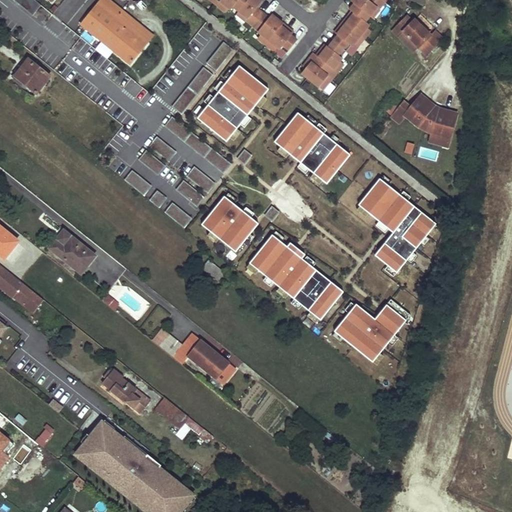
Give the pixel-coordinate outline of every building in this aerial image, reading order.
[(14,0),(32,14),(40,5),(34,0),(14,0)] [(114,3),(110,0),(101,0),(81,24),(131,65),(148,44),(118,20),(125,12),(114,3)] [(229,7),(220,1),(219,0),(211,0),(225,11),(229,7)] [(220,0),(220,1),(229,7),(231,9),(233,6),(239,11),(247,0),(220,0)] [(262,0),(247,0),(239,11),(248,18),(246,20),(253,26),(263,13),(257,8),(263,0),(262,0)] [(354,4),(369,16),(370,15),(377,6),(380,9),(385,3),(384,2),(382,0),(352,0),(351,1),(354,4)] [(343,23),(359,36),(366,28),(368,25),(364,22),(369,16),(354,4),(349,10),(352,12),(343,23)] [(373,18),(380,9),(377,6),(370,15),(373,18)] [(248,18),(239,11),(236,15),(245,22),(246,20),(248,18)] [(155,36),(125,12),(118,20),(148,44),(155,36)] [(269,18),(263,13),(253,26),(259,31),(258,32),(260,34),(269,40),(281,25),(276,21),(277,19),(272,15),(269,18)] [(430,35),(415,20),(413,22),(407,16),(397,26),(403,32),(418,48),(421,44),(429,52),(438,43),(430,35)] [(283,23),(281,25),(269,40),(277,47),(280,49),(281,48),(287,53),(297,40),(291,36),(293,32),(283,23)] [(333,41),(346,52),(350,46),(351,46),(353,45),(359,36),(343,23),(334,33),(338,36),(333,41)] [(366,28),(359,36),(353,45),(356,48),(370,31),(366,28)] [(430,35),(438,43),(443,39),(435,31),(430,35)] [(418,48),(403,32),(399,36),(414,52),(418,48)] [(277,47),(269,40),(260,34),(257,38),(274,51),(277,47)] [(316,55),(334,69),(343,58),(341,57),(346,52),(333,41),(328,47),(325,44),(316,55)] [(421,44),(418,48),(426,55),(429,52),(421,44)] [(337,72),(334,69),(316,55),(314,53),(308,61),(309,62),(305,68),(305,69),(302,73),(319,87),(328,75),(332,78),(337,72)] [(334,69),(337,72),(346,61),(343,58),(334,69)] [(51,76),(29,59),(16,76),(24,83),(37,94),(51,76)] [(200,66),(173,107),(184,113),(211,72),(200,66)] [(240,67),(198,118),(227,141),(269,90),(240,67)] [(323,90),(332,78),(328,75),(319,87),(323,90)] [(37,94),(24,83),(21,87),(33,98),(37,94)] [(404,101),(391,117),(400,125),(406,117),(420,127),(431,133),(428,143),(448,148),(458,111),(441,106),(436,104),(422,93),(411,107),(404,101)] [(350,156),(298,114),(274,144),(326,185),(350,156)] [(170,120),(164,129),(223,168),(229,159),(170,120)] [(150,147),(169,160),(175,151),(156,137),(150,147)] [(403,152),(411,154),(414,143),(406,141),(403,152)] [(244,163),(251,154),(243,148),(236,158),(244,163)] [(144,153),(140,162),(160,172),(165,162),(144,153)] [(187,177),(208,192),(215,182),(194,167),(187,177)] [(143,195),(151,185),(131,169),(123,179),(143,195)] [(181,178),(174,186),(196,205),(203,197),(181,178)] [(378,179),(358,205),(392,232),(373,256),(397,274),(418,247),(418,211),(378,179)] [(158,207),(166,198),(156,189),(148,198),(158,207)] [(258,224),(224,197),(202,225),(236,252),(258,224)] [(183,228),(191,218),(172,202),(164,211),(183,228)] [(272,220),(279,211),(270,205),(264,215),(272,220)] [(18,242),(0,226),(0,255),(4,259),(14,247),(18,242)] [(66,272),(22,237),(18,242),(14,247),(58,281),(66,272)] [(95,256),(72,237),(65,245),(57,240),(51,248),(82,273),(95,256)] [(342,292),(273,237),(251,264),(320,320),(342,292)] [(225,273),(209,260),(203,268),(219,281),(225,273)] [(0,265),(0,287),(12,297),(13,297),(33,313),(44,300),(0,265)] [(108,296),(104,301),(114,310),(118,304),(108,296)] [(375,320),(357,306),(335,333),(373,363),(410,316),(391,301),(375,320)] [(169,336),(161,330),(152,340),(160,347),(169,336)] [(216,379),(217,378),(224,384),(235,370),(228,364),(229,364),(221,357),(219,359),(216,356),(218,354),(201,341),(194,335),(188,340),(182,347),(173,357),(182,364),(188,357),(216,379)] [(182,347),(169,336),(160,347),(173,357),(182,347)] [(123,377),(114,370),(104,384),(111,390),(111,391),(126,403),(127,401),(134,407),(134,408),(140,413),(151,401),(122,377),(123,377)] [(273,423),(278,400),(265,397),(260,420),(273,423)] [(204,430),(164,398),(155,409),(181,430),(185,425),(199,435),(204,430)] [(59,413),(64,408),(54,400),(50,405),(59,413)] [(105,421),(103,424),(113,433),(116,430),(105,421)] [(85,446),(78,455),(88,464),(90,462),(98,468),(96,470),(98,472),(108,480),(110,478),(118,484),(116,486),(118,488),(127,495),(129,497),(131,495),(139,501),(137,504),(138,504),(147,511),(149,511),(151,511),(152,511),(180,511),(182,510),(186,505),(193,497),(173,481),(172,481),(170,483),(163,478),(165,475),(159,470),(153,465),(156,462),(140,449),(138,452),(122,440),(113,433),(103,424),(92,438),(85,446)] [(52,433),(46,429),(38,438),(43,443),(52,433)] [(0,462),(11,449),(1,442),(5,437),(0,432),(0,462)] [(81,443),(85,446),(92,438),(88,435),(81,443)] [(125,437),(122,440),(138,452),(140,449),(125,437)] [(88,464),(86,465),(97,474),(98,472),(96,470),(98,468),(90,462),(88,464)] [(153,465),(159,470),(162,467),(156,462),(153,465)] [(166,473),(165,475),(163,478),(170,483),(172,481),(173,481),(174,479),(166,473)] [(108,480),(106,482),(116,490),(118,488),(116,486),(118,484),(110,478),(108,480)] [(126,497),(136,506),(138,504),(137,504),(139,501),(131,495),(129,497),(127,495),(126,497)] [(190,507),(196,500),(193,497),(186,505),(190,507)]
